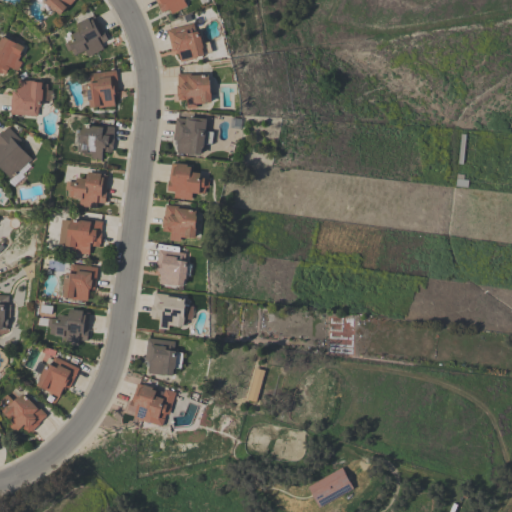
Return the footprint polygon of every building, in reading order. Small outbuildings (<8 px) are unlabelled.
[(73,0),(61,15),(56,11),(54,11),(49,6),(46,10),(41,6),(45,2),(43,1),(44,0),(42,0),(40,2),(37,0),(73,0)] [(184,0),(186,5),(172,13),(169,8),(162,12),(157,3),(158,2),(156,0),(184,0)] [(89,56),(85,50),(79,54),(78,53),(74,55),(71,50),(68,51),(64,44),(73,39),(70,35),(79,30),(77,25),(94,15),(100,25),(103,30),(108,40),(101,43),(104,48),(89,56)] [(194,23),(196,32),(201,31),(204,43),(210,41),(213,52),(204,54),(205,55),(181,61),(179,53),(178,53),(177,50),(172,51),(167,30),(194,23)] [(0,35),(4,37),(5,36),(16,42),(25,47),(21,54),(22,54),(18,60),(22,62),(17,71),(9,67),(5,74),(2,73),(2,74),(0,72),(0,35)] [(119,92),(115,92),(116,96),(114,96),(115,105),(91,108),(90,102),(89,100),(87,86),(89,86),(88,84),(98,82),(98,79),(96,80),(95,73),(116,70),(119,92)] [(198,73),(199,75),(209,75),(209,80),(211,80),(211,92),(212,92),(212,102),(197,103),(197,108),(187,108),(187,96),(186,96),(186,99),(178,100),(178,96),(177,96),(177,85),(178,85),(178,74),(198,73)] [(10,114),(12,91),(17,92),(18,80),(43,81),(42,89),(44,89),(42,104),(41,104),(41,106),(38,106),(38,107),(38,116),(10,114)] [(205,130),(213,131),(212,144),(204,143),(204,146),(202,148),(201,154),(193,153),(193,154),(177,152),(178,144),(177,143),(177,140),(173,140),(176,118),(186,119),(187,116),(207,119),(205,130)] [(73,143),(75,129),(82,130),(83,130),(84,124),(101,127),(101,125),(115,127),(113,139),(114,139),(113,149),(112,149),(112,152),(104,151),(104,148),(103,148),(101,160),(92,159),(92,154),(85,153),(85,152),(78,151),(79,144),(73,143)] [(30,166),(21,174),(23,177),(14,185),(9,180),(12,178),(0,165),(0,132),(3,130),(4,131),(8,126),(21,140),(18,143),(33,159),(28,163),(30,166)] [(175,197),(175,192),(167,191),(168,180),(169,180),(170,173),(172,162),(192,165),(191,172),(201,173),(200,177),(205,178),(210,179),(209,187),(205,187),(204,193),(193,192),(192,200),(175,197)] [(80,206),(80,199),(73,198),(73,197),(68,196),(69,190),(66,190),(67,181),(71,182),(71,181),(76,182),(77,177),(87,179),(87,174),(92,174),(92,172),(102,173),(102,175),(107,175),(106,187),(107,187),(106,192),(107,192),(105,203),(97,202),(97,208),(80,206)] [(186,207),(186,209),(197,210),(196,215),(197,216),(196,228),(197,228),(195,238),(188,237),(188,238),(180,237),(180,241),(170,240),(171,232),(162,230),(163,227),(162,227),(163,216),(164,216),(166,204),(186,207)] [(58,243),(61,220),(71,221),(71,219),(82,220),(82,219),(102,221),(101,233),(102,233),(100,244),(99,243),(99,246),(91,245),(92,242),(91,242),(89,254),(71,252),(72,247),(65,246),(65,244),(58,243)] [(186,252),(185,261),(187,261),(187,263),(188,264),(188,265),(191,265),(190,275),(186,275),(186,278),(185,279),(184,286),(177,285),(176,286),(160,284),(161,274),(159,274),(159,271),(156,271),(159,248),(186,252)] [(97,267),(94,289),(89,289),(88,301),(72,299),(72,298),(64,297),(64,295),(58,295),(61,276),(65,277),(65,274),(66,274),(67,272),(69,273),(71,263),(97,267)] [(193,306),(191,319),(184,319),(184,326),(176,325),(176,326),(169,325),(168,329),(163,329),(163,333),(159,332),(159,329),(159,328),(160,319),(151,318),(151,315),(152,304),(153,304),(154,293),(175,295),(174,297),(185,298),(184,304),(186,304),(186,306),(193,306)] [(0,294),(8,295),(7,304),(10,304),(9,317),(6,317),(6,319),(7,319),(7,324),(6,325),(5,330),(0,329),(0,294)] [(38,324),(39,317),(49,318),(53,319),(53,318),(58,319),(59,314),(69,316),(70,309),(90,312),(88,324),(89,324),(88,330),(89,330),(87,341),(79,340),(78,346),(61,343),(62,336),(55,335),(55,334),(50,333),(51,327),(48,327),(48,325),(38,324)] [(148,338),(174,341),(173,351),(176,351),(176,352),(183,353),(181,368),(175,368),(174,369),(173,375),(164,374),(164,375),(148,373),(150,361),(145,360),(148,338)] [(79,368),(69,388),(66,387),(65,389),(63,389),(59,397),(45,390),(45,389),(37,385),(40,380),(40,378),(42,374),(34,371),(39,362),(47,365),(48,363),(51,364),(55,356),(79,368)] [(256,368),(265,370),(256,402),(247,399),(256,368)] [(169,414),(166,413),(165,418),(163,426),(149,422),(134,418),(135,412),(128,409),(131,399),(132,399),(133,394),(134,394),(138,383),(157,389),(156,390),(164,392),(165,389),(176,392),(169,414)] [(38,423),(39,424),(32,431),(31,430),(28,433),(22,426),(15,432),(9,425),(12,422),(0,407),(0,401),(7,394),(14,402),(20,396),(20,397),(24,393),(31,401),(33,400),(47,415),(38,423)] [(320,507),(308,486),(342,467),(354,488),(320,507)]
